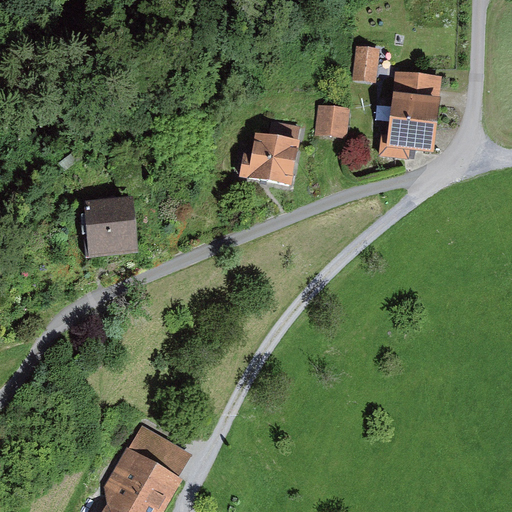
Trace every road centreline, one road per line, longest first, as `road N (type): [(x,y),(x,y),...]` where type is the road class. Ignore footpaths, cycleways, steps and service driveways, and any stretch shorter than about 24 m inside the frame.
road 1 (track): [(0,398),(65,320),(94,299),(219,244),(454,166)]
road 2 (track): [(454,166),(336,264),(282,324),(211,452)]
road 3 (track): [(478,0),(476,103),(454,166)]
